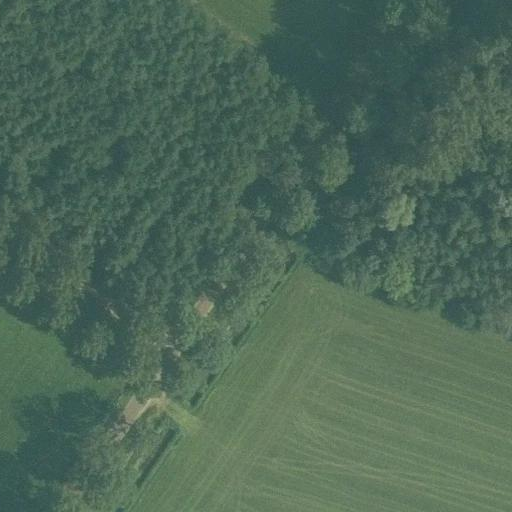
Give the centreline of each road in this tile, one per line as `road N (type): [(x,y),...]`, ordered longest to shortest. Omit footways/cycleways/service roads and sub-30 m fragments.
road 1 (unclassified): [(172,347),(407,0)]
road 2 (unclassified): [(172,347),(0,222)]
road 3 (unclassified): [(61,511),(172,347)]
